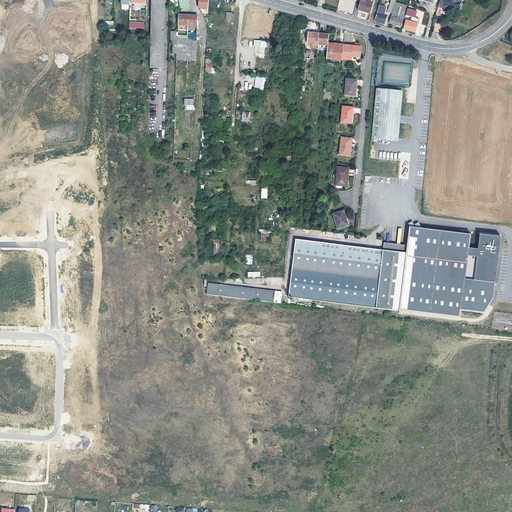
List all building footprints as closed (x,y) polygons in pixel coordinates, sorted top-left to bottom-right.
[(130,9),(129,0),(120,0),(121,9),(130,9)] [(151,0),(150,66),(163,66),(164,0),(151,0)] [(189,0),(179,0),(179,1),(179,7),(179,8),(189,8),(189,0)] [(199,0),(199,8),(208,9),(208,0),(199,0)] [(371,11),(373,4),(360,0),(358,7),(371,11)] [(447,6),(454,8),(462,9),(463,0),(442,0),(441,6),(447,7),(447,6)] [(395,2),(389,23),(403,27),(405,18),(403,17),(406,6),(395,2)] [(385,7),(379,5),(374,20),(384,23),(386,15),(383,14),(385,7)] [(403,29),(415,33),(419,19),(415,18),(417,11),(408,9),(406,16),(412,17),(410,22),(406,20),(403,29)] [(196,61),(198,16),(189,16),(179,15),(178,33),(177,54),(177,56),(177,60),(196,61)] [(318,44),(319,33),(308,32),(307,43),(312,43),(311,48),(317,48),(318,44)] [(329,34),(319,33),(318,44),(328,45),(328,43),(329,34)] [(328,43),(328,45),(327,59),(342,60),(342,59),(344,44),(328,43)] [(361,46),(344,44),(342,59),(352,60),(352,56),(360,57),(361,46)] [(254,47),(255,57),(265,57),(264,47),(254,47)] [(205,73),(214,73),(214,68),(212,68),(212,59),(205,59),(205,73)] [(256,76),(254,88),(263,90),(266,78),(256,76)] [(357,80),(346,79),(345,94),(355,95),(357,80)] [(372,139),(393,141),(398,91),(377,89),(372,139)] [(398,91),(393,141),(398,141),(402,91),(398,91)] [(353,108),(343,107),(341,123),(352,124),(353,108)] [(241,121),(249,122),(250,112),(242,111),(241,121)] [(352,140),(342,139),(340,156),(350,157),(352,140)] [(349,170),(338,169),(336,187),(346,188),(347,180),(348,180),(349,170)] [(343,212),(334,215),(339,230),(349,227),(343,212)] [(289,298),(376,308),(398,311),(461,317),(462,310),(485,313),(494,298),(501,236),(480,234),(478,249),(469,248),(471,234),(409,227),(405,254),(382,251),(295,241),(289,298)] [(382,251),(405,254),(406,248),(383,245),(382,251)] [(206,295),(280,304),(281,295),(207,286),(206,295)]
